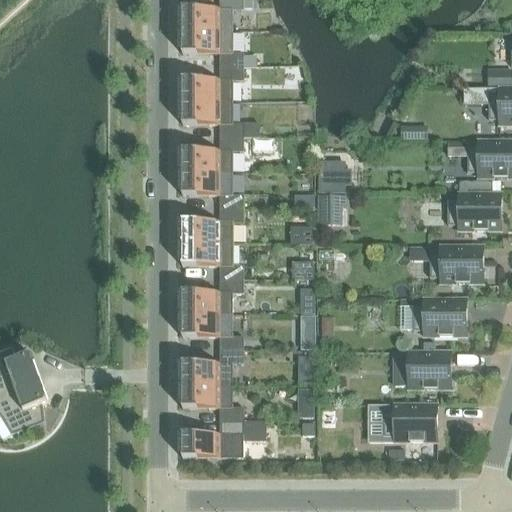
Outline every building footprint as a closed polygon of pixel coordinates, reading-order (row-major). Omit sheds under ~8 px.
[(183,12),(183,35),(233,35),(233,13),(244,14),(244,11),(244,0),(220,0),(220,12),(183,12)] [(253,0),(244,0),(244,11),(253,11),(253,0)] [(220,57),(220,71),(244,70),(258,70),(258,59),(244,59),(244,56),(233,56),(233,35),(183,35),(183,58),(186,58),(220,57)] [(183,84),(183,106),(233,106),(233,84),(244,84),(244,70),(220,71),(220,84),(183,84)] [(488,89),(511,89),(511,77),(488,77),(488,89)] [(511,91),(500,92),(500,97),(489,97),(489,123),(500,123),(500,129),(511,128),(511,91)] [(220,128),(220,141),(244,141),(261,141),(261,127),(233,127),(233,106),(183,106),(183,117),(182,117),(182,118),(183,118),(183,124),(182,124),(182,125),(183,125),(183,128),(220,128)] [(401,129),(401,144),(414,144),(414,130),(401,129)] [(183,154),(183,177),(233,177),(233,155),(244,155),(244,141),(220,141),(220,154),(183,154)] [(468,144),(448,144),(448,151),(448,160),(468,160),(468,176),(479,176),(479,181),(511,181),(511,144),(479,144),(479,150),(468,150),(468,144)] [(320,166),(320,194),(344,195),(344,188),(352,189),(352,172),(344,173),(344,167),(320,166)] [(220,199),(220,212),(244,212),(244,198),(233,198),(233,177),(183,177),(183,199),(220,199)] [(497,185),(461,185),(461,197),(497,197),(497,185)] [(459,229),(459,234),(502,234),(502,197),(497,197),(461,197),(459,197),(459,203),(449,203),(449,229),(459,229)] [(331,199),(319,199),(319,228),(331,228),(331,199)] [(183,225),(183,248),(233,248),(233,226),(244,226),(244,212),(220,212),(220,225),(183,225)] [(220,270),(220,283),(244,283),(244,269),(233,269),(233,248),(183,248),(183,270),(220,270)] [(441,255),(431,255),(431,282),(441,282),(441,287),(484,287),(484,250),(441,250),(441,255)] [(339,252),(320,252),(320,273),(339,272),(339,252)] [(183,307),(183,318),(233,318),(233,297),(244,297),(244,283),(220,283),(220,295),(183,296),(183,300),(182,300),(183,300),(183,307),(182,307),(183,307)] [(301,318),(316,318),(316,292),(301,292),(301,318)] [(424,308),(414,308),(414,309),(414,334),(424,335),(424,340),(468,340),(468,303),(424,303),(424,308)] [(220,341),(220,354),(244,354),(244,340),(233,340),(233,318),(183,318),(183,324),(182,324),(182,331),(183,331),(182,331),(182,338),(183,338),(183,341),(220,341)] [(317,318),(316,318),(302,318),(302,354),(317,354),(317,318)] [(424,344),(424,356),(435,356),(435,344),(424,344)] [(0,352),(0,396),(40,382),(32,358),(24,361),(16,346),(0,352)] [(183,367),(183,389),(233,389),(233,368),(244,368),(244,354),(220,354),(220,367),(183,367)] [(409,356),(409,393),(452,393),(452,356),(435,356),(424,356),(409,356)] [(40,382),(0,396),(0,415),(13,437),(44,426),(42,409),(49,406),(40,382)] [(220,412),(220,425),(244,425),(244,411),(233,411),(233,389),(183,389),(183,412),(220,412)] [(394,440),(395,445),(438,445),(438,408),(395,408),(395,414),(384,414),(384,440),(394,440)] [(244,425),(220,425),(220,438),(183,438),(183,462),(244,462),(244,446),(267,446),(267,425),(244,425)] [(315,440),(315,427),(303,427),(303,440),(315,440)] [(389,452),(389,464),(405,464),(405,452),(389,452)]
